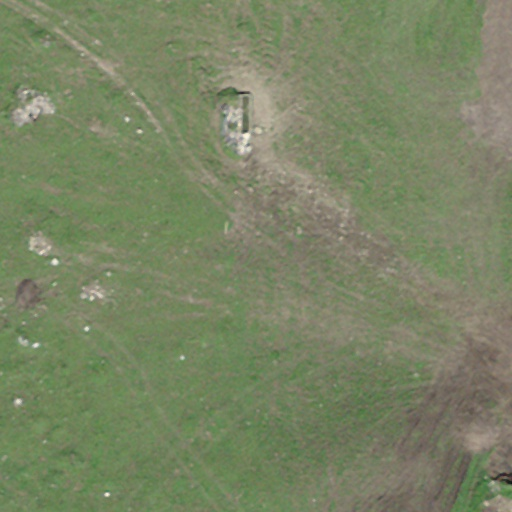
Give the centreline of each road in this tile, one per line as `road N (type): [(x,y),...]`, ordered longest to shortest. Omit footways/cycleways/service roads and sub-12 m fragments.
road 1 (track): [(118,83),(200,176),(281,247),(511,331)]
road 2 (track): [(301,511),(281,247)]
road 3 (track): [(16,0),(118,83)]
